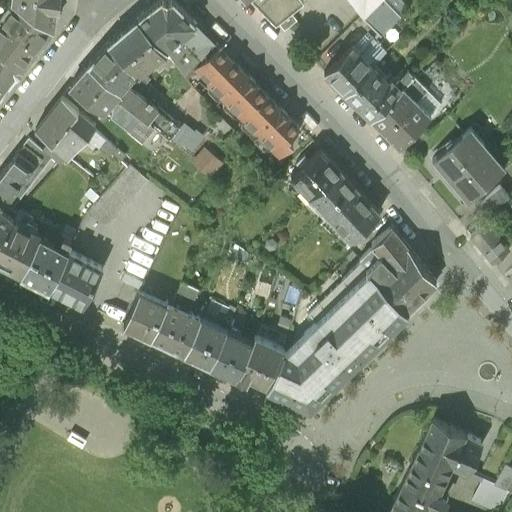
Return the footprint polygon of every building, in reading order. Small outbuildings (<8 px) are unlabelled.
[(18,0),(9,0),(0,12),(0,50),(20,67),(53,23),(18,0)] [(18,0),(53,23),(56,0),(18,0)] [(185,73),(193,65),(216,42),(175,0),(156,0),(135,16),(165,47),(185,73)] [(253,0),(275,22),(279,18),(285,25),(297,15),(292,9),(302,0),(253,0)] [(350,0),(362,15),(380,31),(408,3),(404,0),(350,0)] [(138,72),(165,47),(135,16),(108,40),(136,70),(138,72)] [(371,62),(385,49),(372,35),(357,49),(371,62)] [(119,88),(136,70),(108,40),(88,63),(119,88)] [(216,42),(193,65),(209,81),(207,83),(253,128),(251,131),(258,138),(260,135),(279,154),(292,141),(287,136),(298,124),(286,112),(286,109),(282,105),(279,106),(254,80),(254,77),(250,73),(247,73),(216,42)] [(324,71),(343,90),(371,62),(357,49),(351,43),(324,71)] [(0,93),(18,70),(20,67),(0,50),(0,93)] [(343,90),(368,116),(399,85),(389,75),(387,78),(371,62),(343,90)] [(112,102),(108,110),(119,97),(123,92),(119,88),(88,63),(69,85),(101,109),(109,99),(112,102)] [(138,72),(136,70),(119,88),(123,92),(119,97),(138,113),(146,119),(155,109),(136,91),(147,81),(138,72)] [(412,73),(399,85),(368,116),(397,144),(440,102),(412,73)] [(68,155),(82,138),(92,127),(95,123),(61,95),(35,128),(49,140),(68,155)] [(119,97),(108,110),(127,126),(138,113),(119,97)] [(146,119),(171,137),(179,128),(155,109),(146,119)] [(185,121),(179,128),(171,137),(181,145),(184,143),(191,149),(205,131),(195,125),(193,128),(185,121)] [(476,121),(432,157),(466,198),(510,161),(476,121)] [(116,147),(92,127),(82,138),(91,146),(94,142),(109,155),(112,152),(120,160),(125,154),(117,146),(116,147)] [(28,137),(0,173),(0,199),(12,208),(51,157),(42,149),(28,137)] [(49,140),(42,149),(51,157),(59,163),(70,157),(68,155),(49,140)] [(290,172),(308,191),(336,163),(319,145),(308,154),(305,150),(295,160),(299,164),(290,172)] [(204,146),(192,161),(210,177),(223,161),(204,146)] [(130,162),(86,210),(103,226),(148,178),(130,162)] [(359,188),(336,163),(308,191),(331,217),(359,188)] [(508,196),(500,185),(479,201),(488,212),(508,196)] [(378,209),(359,188),(331,217),(349,237),(357,229),(361,233),(372,224),(368,219),(378,209)] [(12,208),(0,199),(0,233),(17,211),(12,208)] [(0,263),(19,273),(38,236),(40,234),(27,227),(33,217),(18,210),(17,211),(0,233),(0,263)] [(470,234),(491,261),(508,248),(487,220),(470,234)] [(372,247),(360,259),(407,309),(435,281),(391,225),(370,244),(372,247)] [(58,246),(38,236),(19,273),(47,287),(65,250),(71,240),(60,235),(57,241),(60,242),(58,246)] [(100,267),(65,250),(47,287),(82,305),(100,267)] [(308,404),(407,309),(360,259),(303,311),(312,321),(300,334),(296,355),(283,349),(266,385),(308,404)] [(182,279),(170,306),(154,340),(185,354),(201,318),(186,311),(198,286),(182,279)] [(123,325),(154,340),(170,306),(138,292),(123,325)] [(219,326),(226,330),(235,307),(229,304),(219,326)] [(219,326),(201,318),(185,354),(209,365),(226,330),(219,326)] [(253,342),(226,330),(209,365),(236,377),(253,342)] [(256,337),(253,342),(236,377),(245,381),(247,376),(266,385),(283,349),(256,337)] [(432,416),(416,450),(450,466),(465,471),(482,439),(432,416)] [(437,493),(450,466),(416,450),(392,500),(420,511),(427,511),(429,510),(432,503),(441,508),(446,496),(437,493)] [(511,464),(505,460),(494,481),(508,488),(511,490),(511,464)] [(508,488),(494,481),(482,476),(471,500),(496,511),(508,488)] [(420,511),(392,500),(386,511),(420,511)]
